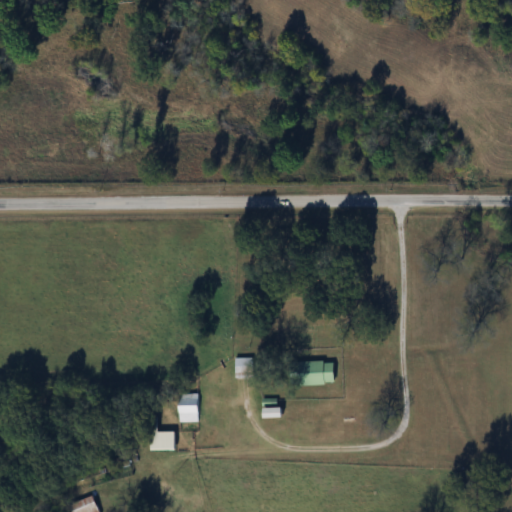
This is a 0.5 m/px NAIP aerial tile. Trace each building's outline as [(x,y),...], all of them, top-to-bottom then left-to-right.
[(252,358),(235,358),(235,378),(252,378),(252,358)] [(333,362),(290,363),(290,386),(334,384),(333,362)] [(199,394),(179,394),(179,422),(199,422),(199,394)] [(149,417),(149,451),(175,451),(175,432),(157,432),(157,417),(149,417)] [(100,511),(92,495),(70,506),(72,511),(100,511)]
